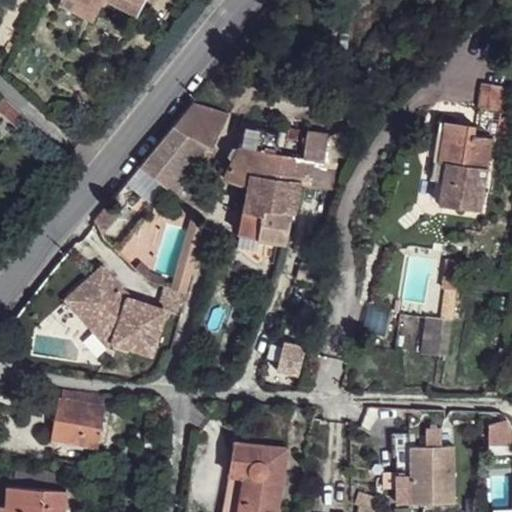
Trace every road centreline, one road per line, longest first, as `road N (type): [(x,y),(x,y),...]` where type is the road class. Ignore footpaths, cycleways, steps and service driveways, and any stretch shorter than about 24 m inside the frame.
road 1 (unknown): [(331,398),(345,320),(343,201),(353,172),(408,96),(469,47)]
road 2 (residential): [(0,301),(242,0)]
road 3 (residential): [(511,406),(195,393)]
road 4 (residential): [(195,393),(0,367)]
road 5 (unknown): [(0,74),(107,165)]
road 6 (residential): [(175,511),(195,393)]
